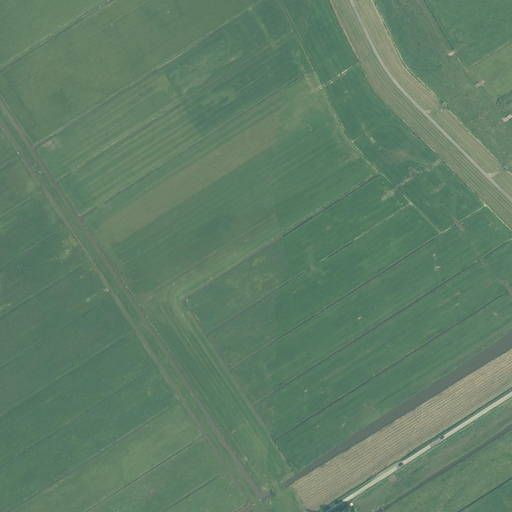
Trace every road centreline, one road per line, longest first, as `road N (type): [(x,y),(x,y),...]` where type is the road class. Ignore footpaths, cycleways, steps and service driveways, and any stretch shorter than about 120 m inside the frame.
road 1 (track): [(134,255),(294,511)]
road 2 (unclassified): [(326,511),(511,392)]
